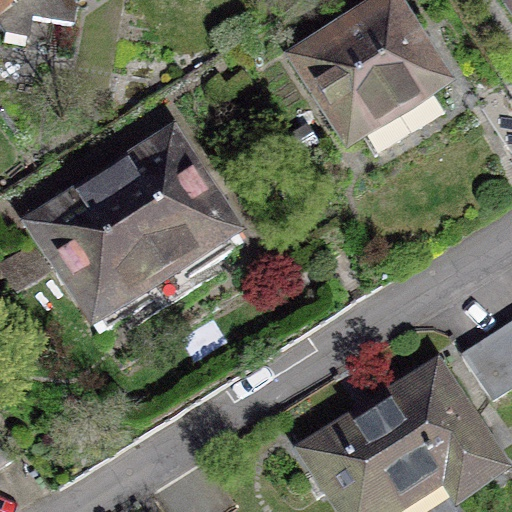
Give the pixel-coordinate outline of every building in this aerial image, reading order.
[(0,0),(0,23),(37,0),(0,0)] [(511,0),(501,0),(511,17),(511,0)] [(396,7),(301,65),(354,151),(449,93),(396,7)] [(172,142),(40,222),(105,329),(238,249),(172,142)] [(511,393),(511,329),(465,359),(494,405),(511,393)] [(497,468),(434,369),(313,446),(354,511),(393,511),(440,482),(450,498),(497,468)] [(0,440),(0,469),(13,462),(0,440)]
